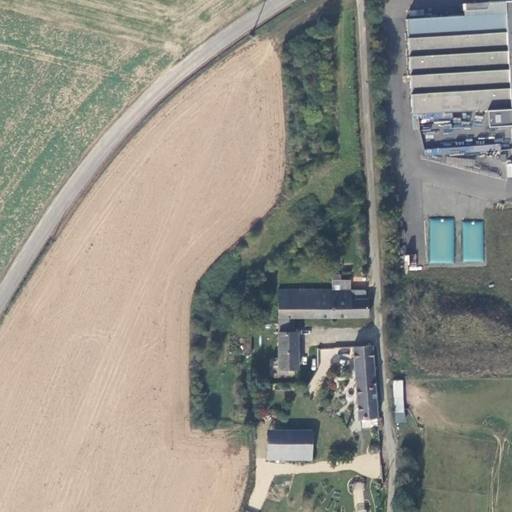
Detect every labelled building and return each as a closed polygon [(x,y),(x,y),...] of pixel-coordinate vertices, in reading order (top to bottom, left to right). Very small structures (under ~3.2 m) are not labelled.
[(511,0),(504,0),(503,0),(504,13),(406,18),(412,114),(486,109),(487,126),(510,125),(511,124),(511,0)] [(431,218),(429,262),(453,263),(454,219),(431,218)] [(463,222),(462,261),(482,262),(483,222),(463,222)] [(351,280),(333,280),(333,289),(334,317),(368,317),(369,298),(366,298),(366,290),(351,290),(351,280)] [(334,317),(333,289),(279,290),(279,321),(279,370),(298,370),(298,331),(294,331),(295,317),(334,317)] [(378,417),(372,346),(336,348),(341,419),(378,417)] [(404,380),(394,380),(393,422),(403,422),(404,380)] [(268,430),(267,460),(313,460),(313,430),(268,430)]
